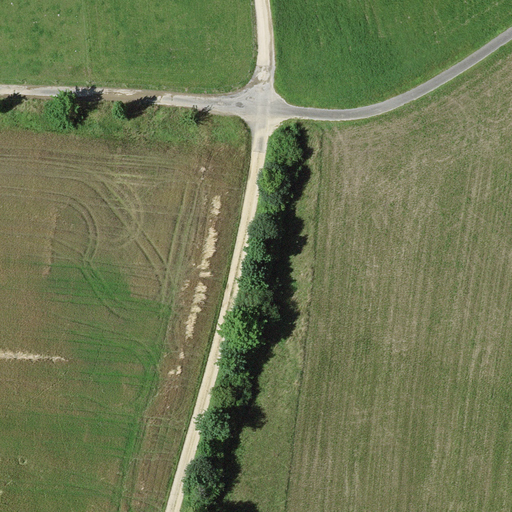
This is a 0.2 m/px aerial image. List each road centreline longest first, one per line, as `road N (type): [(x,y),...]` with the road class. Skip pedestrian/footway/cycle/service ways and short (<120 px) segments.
road 1 (track): [(511,35),(415,94),(341,114),(0,90)]
road 2 (track): [(169,511),(241,239),(265,111),(260,10)]
